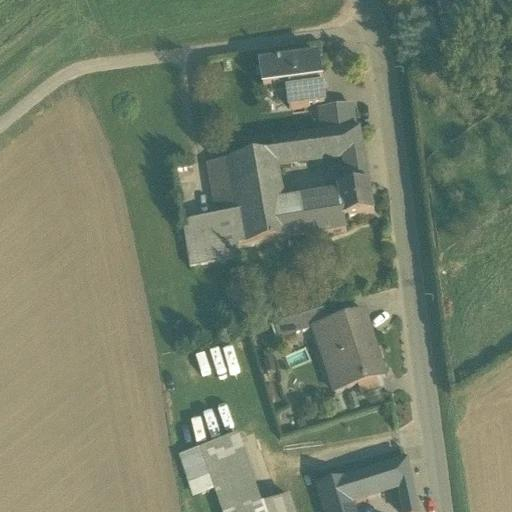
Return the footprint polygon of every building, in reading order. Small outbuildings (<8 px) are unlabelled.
[(428,0),(444,40),(491,21),(481,0),(428,0)] [(287,95),(289,110),(324,106),(322,90),(320,91),(319,83),(321,83),(318,58),(259,66),(262,90),(288,87),(289,95),(287,95)] [(319,111),(322,135),(355,131),(352,107),(319,111)] [(345,157),(347,169),(365,166),(359,130),(355,131),(322,135),(287,140),(292,165),(345,157)] [(274,154),(277,170),(293,168),(292,165),(287,140),(271,142),(273,154),(274,154)] [(273,154),(222,162),(237,249),(238,249),(289,241),(284,209),(277,170),(274,154),(273,154)] [(222,252),(237,249),(222,162),(207,165),(216,218),(222,252)] [(369,186),(365,166),(347,169),(350,189),(369,186)] [(337,191),(342,220),(343,220),(374,215),(369,186),(350,189),(337,191)] [(326,202),(284,209),(289,241),(345,232),(343,220),(342,220),(337,191),(324,193),(326,202)] [(240,262),(238,249),(237,249),(222,252),(216,218),(183,224),(190,270),(240,262)] [(296,320),(302,336),(313,333),(313,332),(324,328),(329,326),(324,311),(296,320)] [(338,359),(348,391),(359,387),(382,380),(385,379),(363,315),(329,326),(324,328),(313,332),(313,333),(324,363),(338,359)] [(335,396),(348,391),(338,359),(324,363),(335,396)] [(359,387),(364,402),(387,394),(382,380),(359,387)] [(201,450),(201,451),(221,511),(247,511),(261,508),(237,438),(201,450)] [(196,511),(221,511),(201,451),(179,459),(196,511)] [(342,481),(343,483),(344,483),(351,505),(400,495),(412,492),(405,462),(342,481)] [(353,511),(351,505),(344,483),(343,483),(318,491),(325,511),(353,511)] [(416,511),(412,492),(400,495),(404,511),(416,511)] [(292,511),(288,499),(261,508),(247,511),(292,511)]
